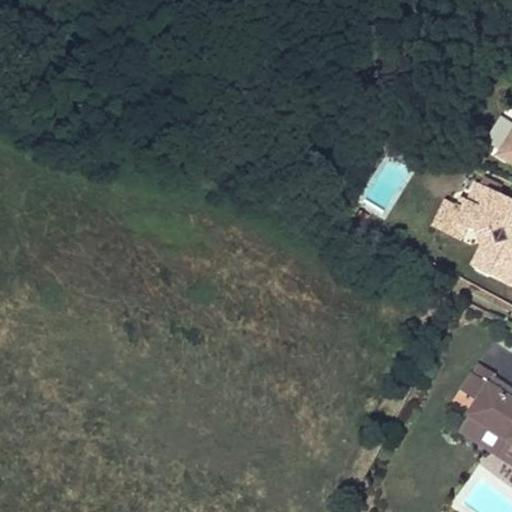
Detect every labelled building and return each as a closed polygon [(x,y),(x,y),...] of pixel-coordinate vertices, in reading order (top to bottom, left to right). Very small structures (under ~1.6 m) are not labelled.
[(511,133),(497,157),(511,166),(511,133)] [(502,188),(484,180),(481,186),(490,190),(499,194),(502,188)] [(481,208),(490,190),(481,186),(478,184),(469,202),(481,208)] [(511,200),(499,194),(490,190),(481,208),(469,202),(465,200),(461,207),(459,207),(458,208),(456,213),(458,214),(454,222),(467,229),(480,235),(484,249),(474,268),(511,287),(511,200)] [(467,229),(454,222),(458,214),(456,213),(458,208),(448,203),(436,228),(461,240),(467,229)] [(364,227),(369,218),(359,212),(354,221),(364,227)] [(511,399),(490,385),(495,379),(496,376),(480,365),(462,392),(480,403),(471,416),(472,417),(511,443),(511,399)] [(511,390),(495,379),(490,385),(511,399),(511,390)] [(511,443),(472,417),(464,429),(502,454),(502,453),(511,459),(511,443)]
